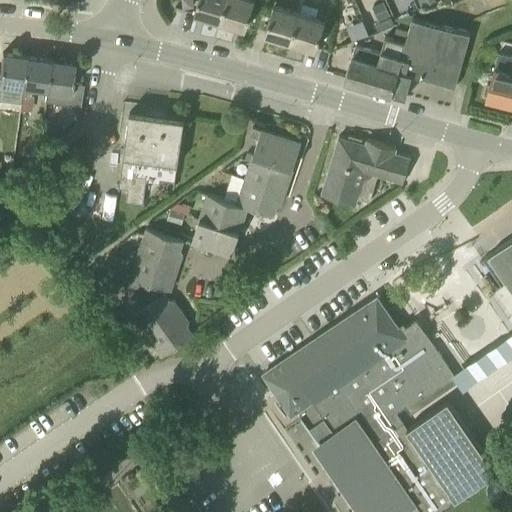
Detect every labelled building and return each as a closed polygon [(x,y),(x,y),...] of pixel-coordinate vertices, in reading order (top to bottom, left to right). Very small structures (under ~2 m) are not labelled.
[(221,21),(227,0),(198,0),(195,13),(221,21)] [(246,29),(254,0),(227,0),(221,21),(246,29)] [(438,3),(436,0),(417,0),(421,10),(438,3)] [(390,16),(384,1),(372,6),(379,21),(390,16)] [(291,42),(300,12),(274,5),(265,34),(291,42)] [(300,12),(291,42),(316,50),(325,20),(300,12)] [(381,53),(356,45),(345,79),(406,98),(412,75),(456,87),(471,33),(413,17),(406,44),(385,38),(381,53)] [(355,23),(350,34),(353,42),(369,35),(363,20),(355,23)] [(404,42),(407,31),(396,28),(393,39),(404,42)] [(511,54),(499,52),(491,84),(487,83),(484,94),(488,95),(487,98),(511,104),(511,54)] [(0,70),(0,82),(22,86),(27,57),(2,53),(0,70)] [(28,135),(35,88),(46,89),(50,60),(27,57),(22,86),(16,134),(28,135)] [(75,63),(50,60),(45,101),(69,105),(69,104),(79,105),(82,84),(72,83),(75,63)] [(173,180),(185,120),(130,112),(119,187),(128,189),(127,201),(143,204),(147,176),(173,180)] [(290,166),(293,167),(302,143),(262,130),(254,154),(290,166)] [(411,158),(395,153),(397,148),(367,139),(366,144),(339,136),(322,195),(356,205),(358,196),(370,200),(377,175),(403,183),(411,158)] [(252,161),(254,154),(247,152),(245,159),(252,161)] [(246,179),(285,192),(290,179),(287,174),(290,166),(254,154),(252,161),(246,179)] [(285,192),(246,179),(239,204),(248,207),(274,215),(277,207),(281,204),(285,192)] [(239,204),(208,195),(200,218),(236,230),(239,223),(243,221),(248,207),(239,204)] [(181,224),(185,214),(171,209),(167,220),(181,224)] [(240,232),(236,230),(200,218),(191,243),(231,256),(240,232)] [(179,266),(183,253),(181,248),(183,240),(148,229),(140,253),(179,266)] [(511,239),(482,260),(502,288),(507,284),(511,290),(511,239)] [(175,279),(179,266),(140,253),(133,279),(164,288),(167,289),(170,281),(175,279)] [(124,306),(162,292),(164,288),(133,279),(124,306)] [(174,299),(169,299),(163,291),(162,292),(124,306),(147,336),(181,311),(174,299)] [(409,493),(375,443),(405,422),(398,412),(406,406),(412,414),(460,381),(438,349),(417,319),(405,327),(403,324),(398,327),(377,296),(264,374),(292,414),(298,410),(300,408),(304,414),(302,416),(310,428),(335,465),(332,467),(338,476),(341,474),(367,511),(398,511),(404,508),(414,501),(409,493)] [(181,311),(147,336),(162,356),(194,334),(188,327),(189,322),(181,311)] [(375,443),(409,493),(414,501),(419,509),(421,511),(438,511),(498,471),(449,400),(409,428),(405,422),(375,443)] [(332,488),(343,502),(352,496),(342,481),(332,488)] [(421,511),(419,509),(414,501),(404,508),(398,511),(421,511)]
